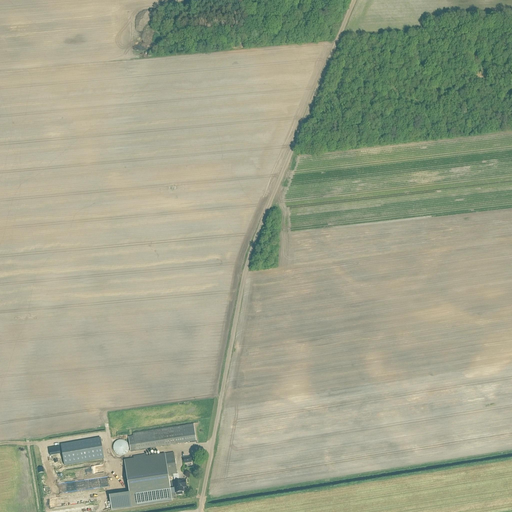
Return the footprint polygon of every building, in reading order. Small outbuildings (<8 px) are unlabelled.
[(129,437),(131,452),(196,442),(193,425),(133,434),(133,437),(129,437)] [(104,459),(100,439),(61,446),(65,466),(104,459)] [(113,448),(113,449),(113,450),(114,451),(114,452),(115,453),(115,454),(116,454),(116,455),(117,455),(118,455),(119,456),(120,456),(121,456),(122,456),(123,456),(124,456),(125,455),(126,455),(126,454),(127,454),(127,453),(128,453),(128,452),(128,451),(129,450),(129,449),(129,448),(129,447),(129,446),(128,445),(128,444),(127,443),(126,442),(125,442),(124,441),(123,441),(122,440),(121,440),(120,440),(119,441),(118,441),(117,441),(117,442),(116,442),(115,443),(114,444),(114,445),(114,446),(113,447),(113,448)] [(128,484),(168,478),(173,477),(174,483),(174,487),(175,491),(175,494),(184,493),(183,488),(187,488),(186,481),(178,482),(174,453),(138,459),(125,461),(128,484)] [(170,488),(168,478),(128,484),(130,496),(110,499),(112,511),(172,502),(171,491),(170,488)]
